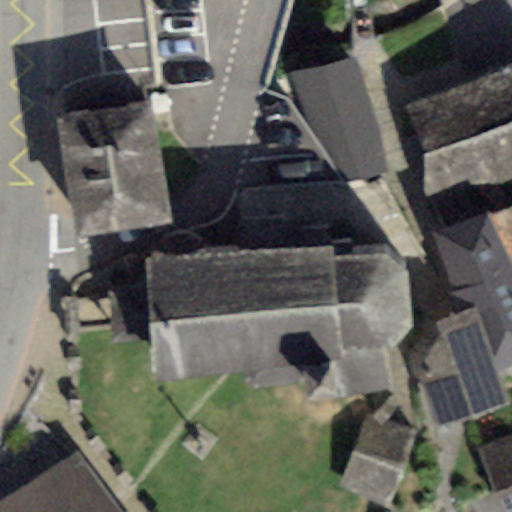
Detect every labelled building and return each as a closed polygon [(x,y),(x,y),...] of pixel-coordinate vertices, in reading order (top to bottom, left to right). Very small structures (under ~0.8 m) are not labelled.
[(353,46),(291,69),(342,177),(390,165),(353,46)] [(511,64),(403,110),(439,196),(511,165),(511,64)] [(152,97),(61,110),(77,227),(169,215),(152,97)] [(464,303),(403,330),(441,418),(508,389),(497,364),(511,357),(511,193),(432,228),(464,303)] [(331,226),(146,245),(150,279),(106,283),(111,337),(151,333),(154,364),(242,355),(245,380),(339,371),(336,334),(395,328),(413,307),(407,249),(384,231),(332,236),(331,226)] [(409,431),(361,416),(338,489),(387,504),(409,431)] [(511,511),(511,432),(475,448),(502,511),(511,511)] [(122,511),(74,447),(0,501),(0,511),(122,511)]
